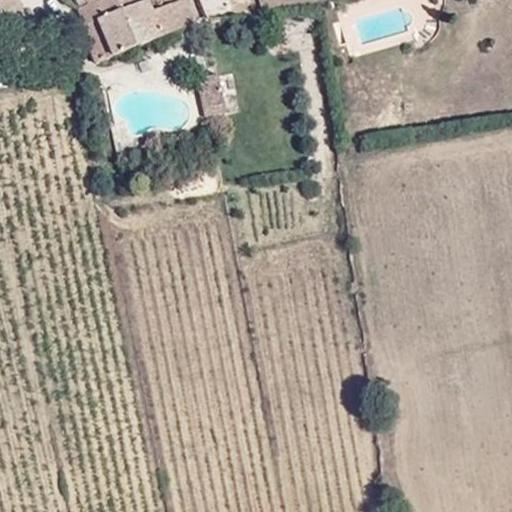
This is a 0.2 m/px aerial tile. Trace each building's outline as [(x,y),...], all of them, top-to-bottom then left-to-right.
[(0,0),(0,47),(21,42),(10,0),(0,0)] [(196,21),(187,0),(177,0),(152,10),(148,0),(146,0),(138,3),(136,0),(85,0),(87,3),(76,7),(83,26),(96,21),(110,56),(196,21)] [(78,28),(92,63),(110,56),(96,21),(83,26),(78,28)] [(14,73),(0,73),(0,87),(14,87),(14,73)] [(229,119),(222,73),(197,77),(203,124),(229,119)]
